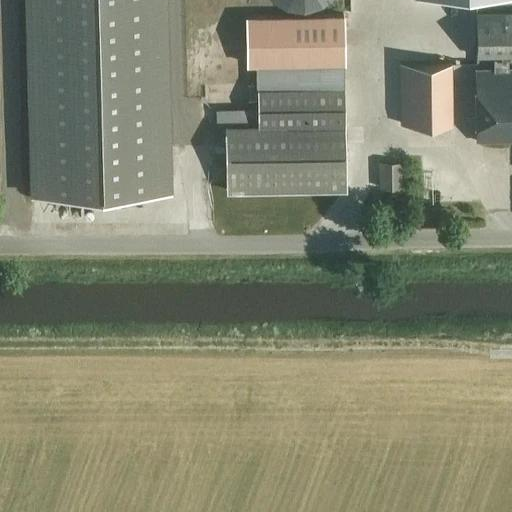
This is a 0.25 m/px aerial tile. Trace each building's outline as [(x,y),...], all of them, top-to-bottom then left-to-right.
[(173,192),(167,0),(24,0),(30,196),(173,192)] [(275,0),(283,5),(298,9),(314,7),(325,0),(275,0)] [(476,70),(476,142),(511,141),(511,69),(509,70),(509,56),(511,55),(511,12),(476,13),(476,56),(494,56),(494,70),(476,70)] [(347,190),(345,13),(246,14),(246,65),(258,65),(258,124),(226,124),(227,191),(347,190)] [(454,123),(452,61),(399,63),(401,124),(454,123)] [(379,188),(403,188),(403,161),(379,162),(379,188)] [(457,205),(454,167),(431,170),(434,208),(457,205)]
